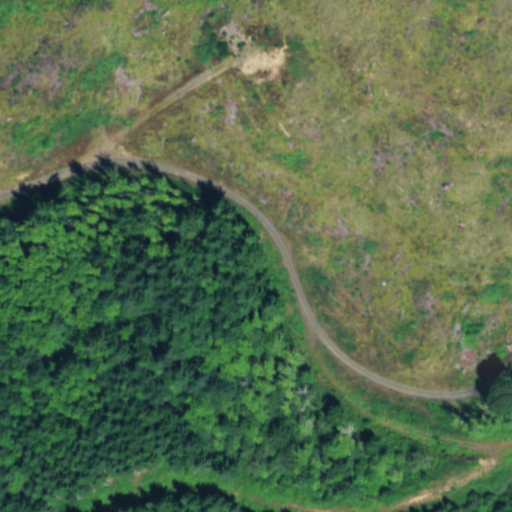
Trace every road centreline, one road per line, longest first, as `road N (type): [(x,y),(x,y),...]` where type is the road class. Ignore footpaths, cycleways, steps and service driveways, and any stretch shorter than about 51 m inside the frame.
road 1 (residential): [(511,364),(501,376),(423,400),(376,352),(250,136),(161,77),(101,71),(0,110)]
road 2 (track): [(423,400),(433,461),(462,484),(511,468)]
